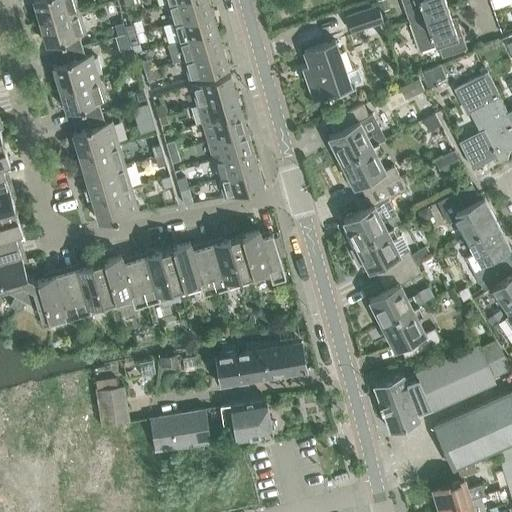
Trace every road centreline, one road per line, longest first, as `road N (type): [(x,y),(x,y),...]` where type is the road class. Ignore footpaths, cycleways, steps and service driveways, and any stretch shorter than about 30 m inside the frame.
road 1 (residential): [(297,186),(51,239),(2,0)]
road 2 (tertiary): [(385,511),(297,186)]
road 3 (tertiary): [(297,186),(242,0)]
